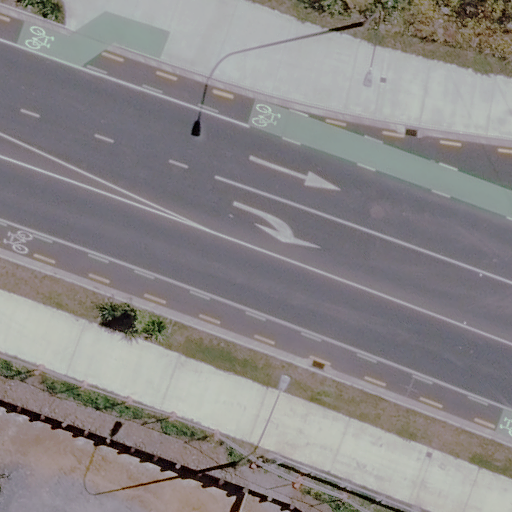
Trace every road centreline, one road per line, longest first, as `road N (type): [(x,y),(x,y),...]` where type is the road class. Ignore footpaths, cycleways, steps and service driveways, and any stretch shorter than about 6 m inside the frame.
road 1 (secondary): [(13,143),(511,318)]
road 2 (tertiary): [(13,143),(511,206)]
